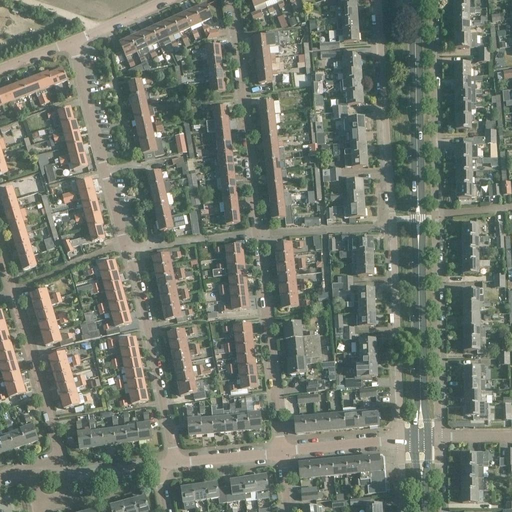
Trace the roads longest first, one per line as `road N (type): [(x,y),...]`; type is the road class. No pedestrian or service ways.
road 1 (residential): [(281,453),(228,0)]
road 2 (residential): [(379,0),(400,439)]
road 3 (secondary): [(422,438),(414,0)]
road 4 (residential): [(436,436),(432,0)]
road 5 (residential): [(72,41),(135,267),(174,464)]
road 6 (residential): [(62,464),(0,250)]
